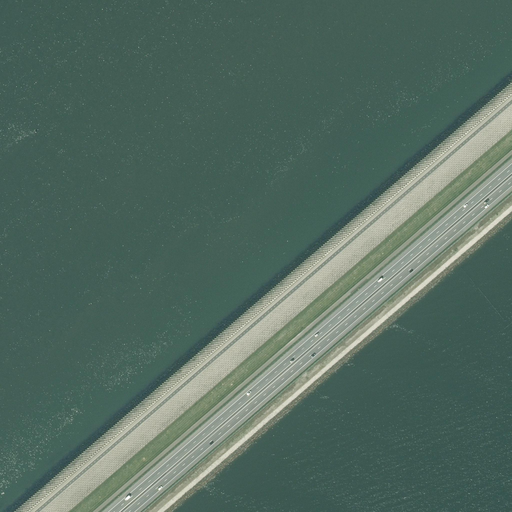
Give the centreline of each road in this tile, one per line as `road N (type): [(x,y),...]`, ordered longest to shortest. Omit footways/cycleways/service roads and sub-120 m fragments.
road 1 (motorway): [(511,168),(114,511)]
road 2 (motorway): [(129,511),(511,181)]
